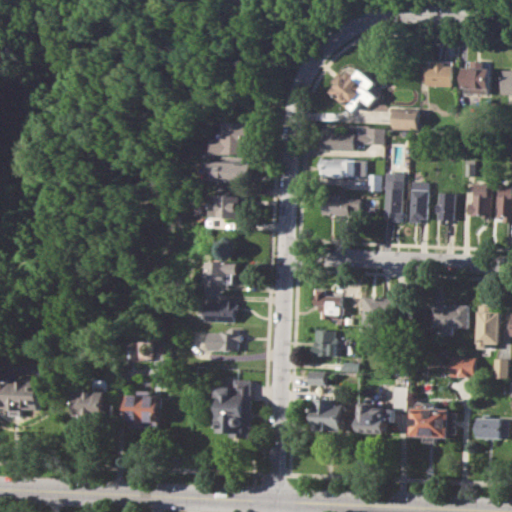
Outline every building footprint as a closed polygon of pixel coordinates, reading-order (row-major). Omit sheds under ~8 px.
[(424,64),(431,64),(431,60),(454,60),(453,85),(428,84),(428,78),(423,78),(424,64)] [(472,60),(486,60),(485,66),(491,67),(491,87),(463,86),(463,66),(472,66),(472,60)] [(332,80),(341,70),(346,74),(349,70),(357,76),(363,68),(378,80),(372,87),(381,94),(372,105),(365,99),(356,109),(332,90),(337,84),(332,80)] [(504,68),(511,68),(511,93),(503,93),(504,68)] [(397,109),(422,110),(421,127),(397,126),(397,109)] [(212,137),(223,138),(223,121),(253,122),(252,153),(211,152),(212,137)] [(368,126),(387,127),(386,142),(360,142),(360,150),(322,149),(322,139),(327,139),(327,130),(368,131),(368,126)] [(323,157),(369,158),(368,177),(327,175),(328,167),(322,167),(323,157)] [(466,157),(476,158),(476,175),(466,175),(466,157)] [(207,160),(251,161),(250,180),(211,179),(211,171),(206,171),(207,160)] [(389,171),(405,172),(403,219),(395,219),(395,215),(387,214),(389,171)] [(371,172),(384,172),(383,189),(371,189),(371,172)] [(414,179),(431,180),(429,221),(412,220),(414,179)] [(477,182),(494,183),(492,217),(483,217),(483,212),(471,211),(471,201),(476,202),(477,182)] [(501,183),(511,183),(511,221),(506,221),(506,217),(499,216),(501,183)] [(441,191),(457,192),(456,218),(439,218),(441,191)] [(325,192),(342,193),(342,197),(364,198),(363,214),(324,213),(325,192)] [(220,194),(246,194),(245,216),(213,215),(213,201),(219,202),(220,194)] [(206,260),(240,261),(240,272),(235,272),(235,282),(205,281),(206,260)] [(317,287),(327,287),(327,293),(345,294),(345,317),(325,317),(325,312),(320,312),(320,304),(317,304),(317,287)] [(367,295),(401,297),(400,321),(391,321),(390,341),(366,340),(367,295)] [(208,301),(229,302),(229,298),(240,299),(239,321),(208,320),(208,301)] [(434,302),(448,302),(448,306),(457,306),(457,302),(472,303),(471,327),(455,326),(455,336),(444,335),(445,325),(433,325),(434,302)] [(481,303),(496,304),(496,310),(505,310),(503,342),(492,341),(491,346),(483,346),(483,341),(480,341),(481,303)] [(208,331),(230,332),(231,327),(242,328),(241,350),(208,348),(208,331)] [(319,328),(339,329),(339,354),(316,354),(316,344),(319,344),(319,328)] [(393,372),(393,356),(397,356),(397,347),(410,347),(410,373),(393,372)] [(452,354),(478,355),(477,376),(452,375),(452,354)] [(496,357),(511,358),(510,376),(495,376),(496,357)] [(347,358),(363,359),(363,370),(346,369),(347,358)] [(312,369),(329,369),(329,384),(312,383),(312,369)] [(219,385),(236,385),(236,377),(255,378),(252,440),(232,439),(232,431),(221,431),(223,396),(218,395),(219,385)] [(0,378),(48,380),(46,407),(26,406),(25,415),(14,415),(14,407),(0,406),(0,378)] [(397,385),(410,385),(408,408),(396,407),(397,385)] [(79,389),(109,390),(108,418),(78,416),(79,389)] [(131,393),(163,395),(162,427),(130,426),(131,393)] [(319,397),(341,397),(341,403),(348,403),(346,432),(318,430),(319,397)] [(362,401),(377,401),(376,406),(394,407),(393,420),(388,420),(387,432),(381,432),(381,438),(370,437),(370,432),(360,431),(362,401)] [(414,405),(428,406),(428,403),(438,404),(443,404),(453,404),(453,410),(459,411),(458,433),(453,433),(453,438),(440,438),(439,442),(425,442),(425,437),(412,436),(412,430),(409,430),(410,421),(413,422),(414,405)] [(480,416),(511,418),(511,438),(479,436),(480,416)]
